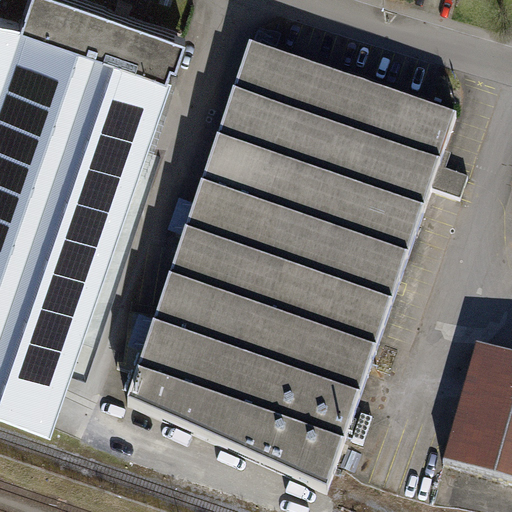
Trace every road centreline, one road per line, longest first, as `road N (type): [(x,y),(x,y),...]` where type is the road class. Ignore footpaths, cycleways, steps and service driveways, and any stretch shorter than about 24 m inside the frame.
road 1 (unknown): [(232,0),(84,409)]
road 2 (residential): [(305,0),(511,62)]
